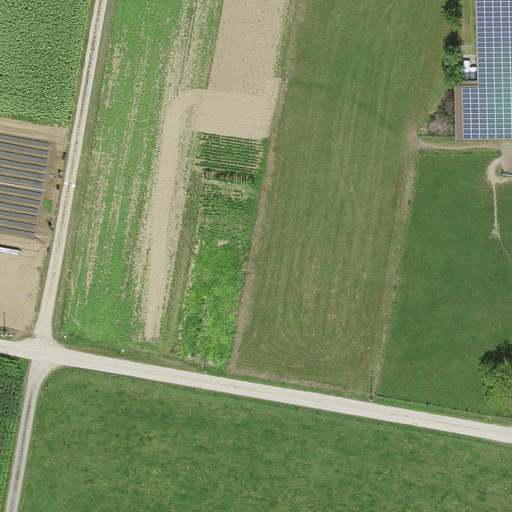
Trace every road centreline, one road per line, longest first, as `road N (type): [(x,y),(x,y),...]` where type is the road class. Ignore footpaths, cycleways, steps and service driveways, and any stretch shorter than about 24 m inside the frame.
road 1 (track): [(511,436),(35,352)]
road 2 (track): [(35,352),(101,0)]
road 3 (track): [(35,352),(6,511)]
